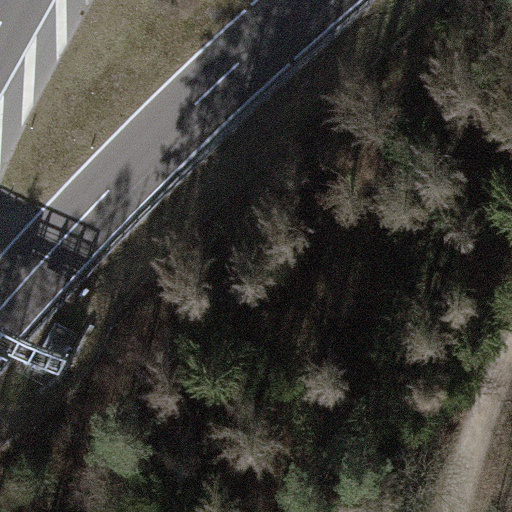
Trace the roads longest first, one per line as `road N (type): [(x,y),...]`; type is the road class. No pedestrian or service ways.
road 1 (motorway): [(0,312),(208,94),(312,0)]
road 2 (track): [(511,364),(476,424),(459,511)]
